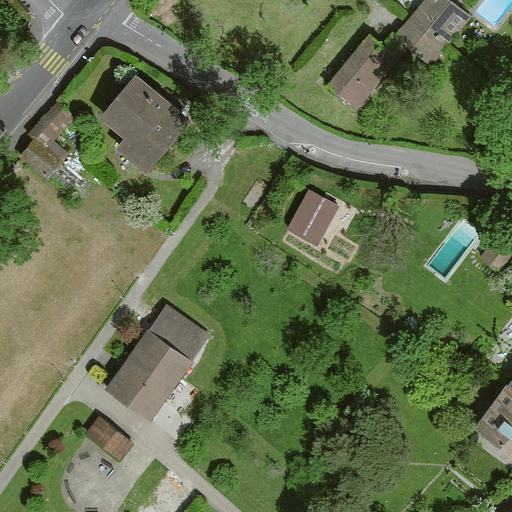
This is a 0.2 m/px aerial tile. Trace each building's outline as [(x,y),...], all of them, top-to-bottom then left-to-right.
[(420,0),(382,48),(365,34),(323,86),(355,112),(401,55),(423,72),(467,17),(449,2),(450,0),(420,0)] [(129,74),(95,118),(119,137),(110,149),(141,173),(185,116),(129,74)] [(73,148),(59,136),(79,112),(64,99),(21,150),(50,175),(73,148)] [(312,183),(291,225),(323,240),(343,198),(312,183)] [(486,238),(461,219),(424,266),(449,286),(486,238)] [(0,270),(0,301),(17,347),(112,312),(85,239),(0,270)] [(205,344),(163,313),(107,389),(150,420),(205,344)] [(511,386),(482,425),(511,446),(511,386)] [(93,429),(125,453),(136,439),(105,414),(93,429)]
